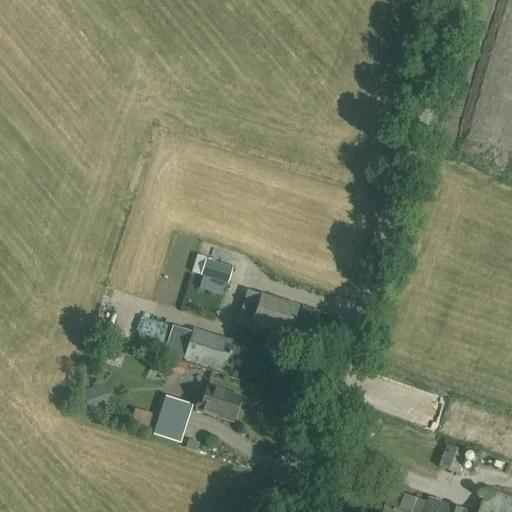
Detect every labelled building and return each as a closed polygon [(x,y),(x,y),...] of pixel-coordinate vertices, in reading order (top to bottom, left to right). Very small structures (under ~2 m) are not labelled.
[(226,285),(230,270),(203,262),(199,278),(226,285)] [(287,337),(296,306),(246,292),(237,325),(251,329),(251,327),(287,337)] [(141,343),(168,350),(173,329),(147,322),(141,343)] [(190,334),(183,359),(221,371),(230,342),(192,330),(190,334)] [(184,375),(187,365),(171,360),(168,370),(184,375)] [(109,405),(100,384),(80,393),(89,414),(109,405)] [(240,398),(207,387),(202,402),(198,401),(195,411),(232,423),(240,398)] [(164,398),(153,436),(179,445),(184,428),(190,410),(191,406),(164,398)] [(460,474),(462,469),(467,453),(446,446),(439,468),(460,474)] [(511,511),(511,499),(488,491),(480,511),(468,511),(428,498),(426,504),(392,492),(384,511),(511,511)]
